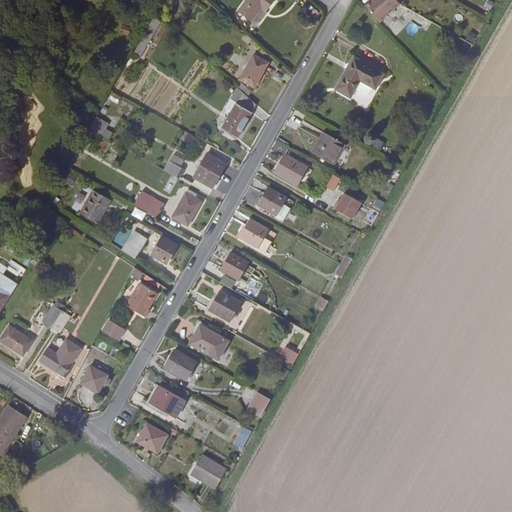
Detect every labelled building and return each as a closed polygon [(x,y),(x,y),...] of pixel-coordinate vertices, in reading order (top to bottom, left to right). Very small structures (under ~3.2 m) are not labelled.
[(274,0),(246,0),(238,11),(257,26),(267,13),(266,12),(274,0)] [(372,0),(365,7),(380,23),(400,4),(395,0),(372,0)] [(155,16),(134,53),(140,57),(160,21),(155,16)] [(268,63),(254,55),(239,79),(254,88),(268,63)] [(354,58),(336,89),(350,98),(360,81),(375,89),(383,74),(354,58)] [(231,99),(237,103),(231,112),(221,129),(237,138),(257,104),(238,88),(231,99)] [(231,112),(237,103),(231,99),(225,108),(231,112)] [(102,135),(108,124),(97,116),(90,128),(102,135)] [(323,132),(311,153),(333,165),(345,145),(323,132)] [(380,150),(384,143),(376,139),(373,146),(380,150)] [(207,153),(193,177),(213,188),(227,164),(207,153)] [(173,154),(170,160),(181,165),(183,160),(173,154)] [(285,154),(274,172),(297,185),(307,167),(285,154)] [(179,179),(184,169),(169,161),(164,170),(179,179)] [(333,192),(341,178),(332,173),(324,187),(333,192)] [(76,178),(70,174),(67,180),(73,184),(76,178)] [(389,183),(385,190),(389,193),(394,185),(389,183)] [(276,216),(283,204),(287,197),(268,186),(257,206),(276,216)] [(198,195),(187,189),(172,217),(188,226),(201,202),(196,199),(198,195)] [(157,218),(165,204),(142,190),(134,205),(157,218)] [(91,198),(89,197),(80,213),(97,223),(110,200),(95,191),(91,198)] [(342,191),(333,209),(353,218),(362,200),(342,191)] [(284,220),(290,208),(283,204),(276,216),(284,220)] [(373,226),(382,210),(375,206),(374,209),(371,208),(364,221),(373,226)] [(250,218),(239,237),(266,253),(277,234),(250,218)] [(135,259),(148,239),(134,230),(121,250),(135,259)] [(161,236),(151,255),(167,263),(177,245),(161,236)] [(248,262),(230,252),(220,270),(238,281),(248,262)] [(348,269),(353,260),(346,256),(341,265),(348,269)] [(348,269),(341,265),(336,275),(343,279),(348,269)] [(0,309),(17,284),(0,273),(0,309)] [(139,282),(125,305),(144,317),(149,310),(148,309),(158,294),(139,282)] [(213,302),(215,303),(210,311),(230,322),(241,303),(219,291),(213,302)] [(324,312),(330,301),(322,297),(316,307),(324,312)] [(51,328),(62,311),(53,305),(42,322),(51,328)] [(62,311),(70,316),(71,312),(64,307),(62,311)] [(59,333),(70,316),(62,311),(51,328),(59,333)] [(123,333),(107,324),(101,333),(117,343),(123,333)] [(200,324),(189,344),(218,360),(229,341),(200,324)] [(275,357),(292,366),(310,333),(293,324),(275,357)] [(0,341),(23,356),(33,340),(9,325),(0,338),(0,341)] [(57,354),(47,348),(39,361),(57,372),(54,375),(63,381),(74,366),(71,364),(81,349),(66,339),(57,354)] [(175,350),(164,368),(186,381),(196,363),(175,350)] [(107,375),(90,366),(80,384),(98,393),(103,384),(107,386),(110,380),(106,378),(107,375)] [(278,374),(286,378),(288,374),(281,370),(278,374)] [(183,405),(185,401),(156,385),(145,404),(166,417),(168,414),(170,411),(177,415),(183,405)] [(261,418),(270,398),(255,391),(246,411),(261,418)] [(18,423),(21,425),(26,416),(9,405),(0,419),(0,455),(0,456),(6,448),(4,446),(18,423)] [(177,415),(170,411),(168,414),(175,418),(175,417),(182,422),(190,409),(183,405),(177,415)] [(6,448),(21,425),(18,423),(4,446),(6,448)] [(147,424),(137,441),(157,453),(167,435),(147,424)] [(251,432),(243,427),(234,444),(242,449),(251,432)] [(201,456),(190,474),(215,489),(226,470),(201,456)]
